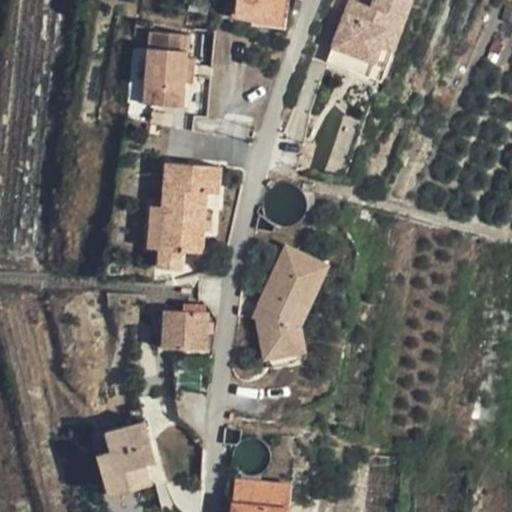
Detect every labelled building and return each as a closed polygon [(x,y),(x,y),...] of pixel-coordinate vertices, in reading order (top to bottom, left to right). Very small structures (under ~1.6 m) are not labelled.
[(0,256),(39,260),(64,0),(18,0),(0,197),(0,256)] [(237,0),(237,11),(252,13),(251,24),(287,28),(290,0),(237,0)] [(375,0),(372,9),(351,1),(331,54),(355,64),(358,57),(375,64),(381,48),(393,18),(405,23),(413,0),(375,0)] [(405,23),(393,18),(381,48),(393,52),(405,23)] [(185,80),(187,56),(189,32),(152,29),(144,102),(181,106),(185,80)] [(355,64),(331,54),(327,63),(369,79),(375,64),(358,57),(355,64)] [(195,57),(187,56),(185,80),(193,82),(195,57)] [(201,216),(204,216),(205,191),(217,192),(219,165),(168,159),(164,204),(152,203),(149,246),(159,246),(158,265),(181,266),(183,249),(200,250),(202,227),(200,227),(201,216)] [(212,217),(204,216),(201,216),(200,227),(202,227),(211,228),(212,217)] [(299,303),(308,307),(330,264),(287,244),(259,305),(265,309),(261,319),(258,320),(265,360),(295,352),(290,323),(299,303)] [(302,320),(308,307),(299,303),(290,323),(295,352),(265,360),(267,369),(310,360),(302,320)] [(208,310),(206,310),(184,309),(163,309),(162,346),(207,348),(208,310)] [(110,428),(115,449),(101,453),(112,494),(156,483),(150,463),(162,460),(150,418),(110,428)] [(235,478),(234,502),(289,506),(291,483),(235,478)] [(288,511),(289,506),(234,502),(233,511),(288,511)]
